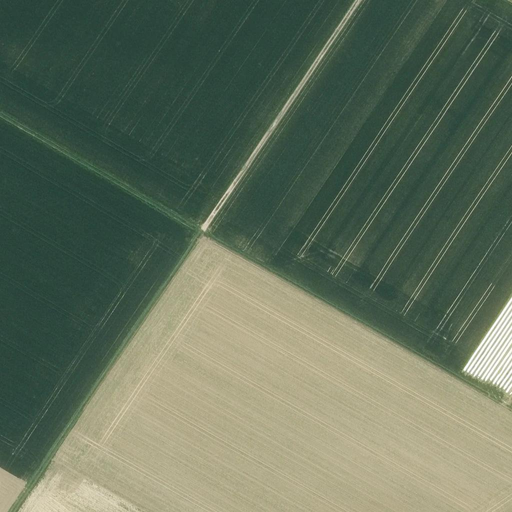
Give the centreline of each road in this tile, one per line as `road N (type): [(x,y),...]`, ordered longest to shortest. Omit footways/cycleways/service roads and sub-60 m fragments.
road 1 (track): [(363,0),(20,511)]
road 2 (track): [(0,118),(511,410)]
